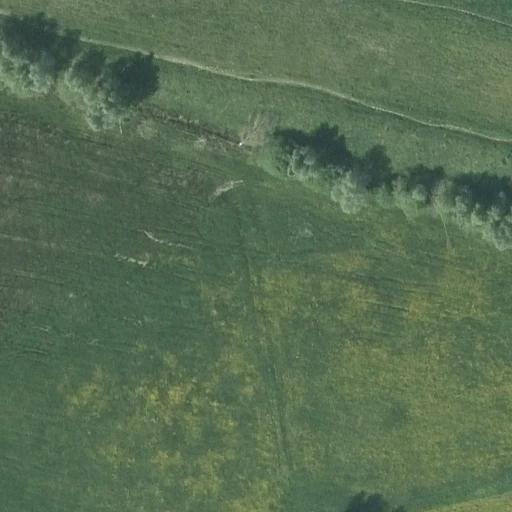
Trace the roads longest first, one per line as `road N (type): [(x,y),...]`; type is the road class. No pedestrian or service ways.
road 1 (motorway): [(0,0),(511,111)]
road 2 (motorway): [(511,57),(231,0)]
